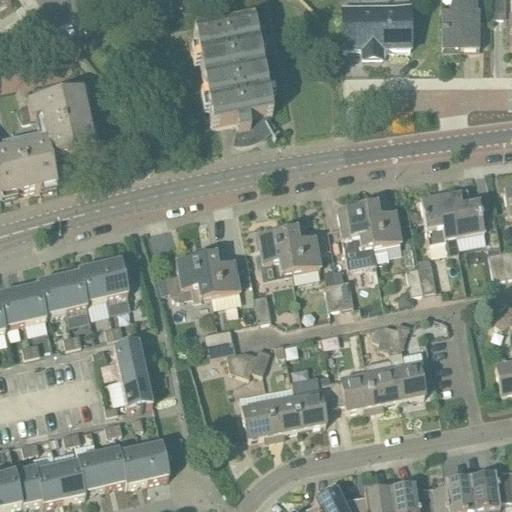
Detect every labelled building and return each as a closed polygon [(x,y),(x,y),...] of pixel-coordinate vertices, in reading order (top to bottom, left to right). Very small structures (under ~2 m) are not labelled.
[(0,0),(0,9),(10,4),(7,0),(0,0)] [(478,16),(478,0),(452,0),(452,16),(443,16),(443,57),(463,57),(463,54),(480,54),(481,16),(478,16)] [(491,0),(491,25),(505,24),(504,0),(491,0)] [(381,59),(381,55),(409,55),(409,12),(342,13),(343,56),(361,56),(362,60),(381,59)] [(265,21),(203,31),(219,128),(238,125),(242,148),(258,145),(254,121),(281,116),(265,21)] [(0,204),(0,206),(58,193),(52,165),(95,156),(82,98),(66,102),(31,110),(27,111),(28,115),(20,116),(23,128),(31,126),(31,129),(40,126),(45,148),(0,157),(0,204)] [(511,196),(503,198),(503,199),(504,199),(509,227),(507,228),(508,229),(511,228),(511,196)] [(447,202),(456,244),(484,238),(478,210),(462,213),(460,200),(447,202)] [(459,259),(456,244),(447,202),(420,207),(420,208),(421,208),(425,236),(428,251),(443,248),(444,248),(447,262),(459,259)] [(387,265),(385,253),(400,250),(395,220),(379,223),(377,210),(376,210),(376,211),(364,213),(372,255),(374,267),(387,265)] [(361,257),(372,255),(364,213),(338,218),(337,218),(342,249),(344,249),(344,247),(358,244),(361,257)] [(284,237),(292,280),(294,289),(322,285),(315,245),(298,248),(296,235),(295,235),(284,237)] [(282,281),(292,280),(284,237),(258,242),(257,242),(262,273),(264,273),(263,272),(278,269),(280,283),(282,283),(282,281)] [(511,256),(501,259),(505,285),(511,283),(511,256)] [(493,287),(505,285),(501,259),(488,261),(493,287)] [(203,262),(211,304),(238,299),(238,301),(240,300),(235,269),(217,272),(215,260),(203,262)] [(202,305),(211,304),(203,262),(176,267),(178,281),(157,285),(160,300),(168,299),(169,302),(171,304),(173,306),(175,307),(178,307),(180,307),(183,307),(181,299),(181,297),(183,296),(197,294),(200,307),(203,307),(202,305)] [(417,265),(418,273),(423,299),(435,297),(429,262),(417,265)] [(98,272),(106,306),(127,301),(124,287),(127,284),(128,280),(125,277),(121,276),(120,272),(121,272),(120,267),(98,272)] [(85,311),(86,310),(106,306),(98,272),(77,276),(77,280),(78,280),(85,311)] [(411,301),(423,299),(418,273),(406,276),(411,301)] [(333,276),(335,289),(340,315),(354,312),(349,286),(343,287),(341,274),(333,276)] [(87,314),(86,310),(85,311),(78,280),(77,280),(57,284),(65,319),(87,314)] [(44,323),(45,323),(65,319),(57,284),(36,289),(36,293),(37,292),(44,323)] [(329,317),(340,315),(335,289),(324,291),(329,317)] [(46,327),(45,323),(44,323),(37,292),(36,293),(16,297),(24,331),(46,327)] [(402,296),(397,303),(399,310),(411,308),(408,295),(402,296)] [(0,321),(3,336),(4,336),(24,331),(16,297),(0,300),(0,321)] [(258,329),(270,327),(266,301),(254,303),(258,329)] [(499,318),(509,329),(511,332),(511,314),(507,310),(499,318)] [(509,329),(499,318),(494,312),(485,320),(501,337),(509,329)] [(392,375),(398,408),(425,403),(420,379),(424,378),(423,372),(421,358),(402,361),(401,358),(410,333),(398,329),(396,335),(391,352),(390,360),(391,365),(392,375)] [(112,333),(114,344),(122,343),(120,331),(112,333)] [(391,352),(396,335),(384,331),(376,332),(371,344),(380,347),(377,355),(390,360),(391,352)] [(107,346),(114,344),(112,333),(104,334),(107,346)] [(205,352),(232,347),(230,334),(202,339),(205,352)] [(70,342),(73,354),(81,352),(78,340),(70,342)] [(65,355),(73,354),(70,342),(62,344),(65,355)] [(232,347),(205,352),(207,363),(234,359),(232,347)] [(119,386),(145,380),(138,348),(130,350),(128,349),(127,349),(124,349),(122,349),(121,351),(120,352),(112,354),(119,386)] [(29,351),(31,363),(39,361),(36,349),(29,351)] [(276,363),(285,362),(283,350),(274,351),(276,363)] [(23,365),(31,363),(29,351),(21,353),(23,365)] [(258,355),(256,362),(251,378),(262,382),(269,359),(258,355)] [(93,366),(105,364),(103,356),(92,358),(93,366)] [(251,378),(256,362),(245,358),(227,361),(229,377),(238,380),(249,384),(251,378)] [(373,413),(398,408),(392,375),(391,365),(365,369),(367,380),(373,413)] [(501,404),(511,401),(511,369),(495,372),(501,404)] [(145,380),(119,386),(126,417),(134,415),(135,416),(137,417),(140,417),(142,416),(143,415),(144,413),(152,412),(145,380)] [(346,418),(373,413),(367,380),(339,385),(340,387),(329,389),(334,412),(345,410),(346,418)] [(322,414),(334,412),(329,389),(317,391),(319,400),(293,405),(299,436),(325,431),(322,414)] [(299,436),(293,405),(268,409),(274,441),(299,436)] [(248,445),(274,441),(268,409),(243,414),(248,445)] [(106,422),(117,419),(115,411),(104,414),(106,422)] [(135,437),(142,435),(140,423),(132,425),(135,437)] [(111,429),(114,441),(122,440),(119,428),(111,429)] [(106,443),(114,441),(111,429),(103,431),(106,443)] [(70,439),(72,450),(80,449),(77,437),(70,439)] [(64,452),(72,450),(70,439),(62,440),(64,452)] [(51,452),(58,451),(57,442),(49,444),(51,452)] [(28,448),(31,460),(39,458),(36,446),(28,448)] [(23,461),(31,460),(28,448),(20,450),(23,461)] [(139,455),(146,489),(168,484),(167,479),(166,479),(165,475),(168,473),(169,469),(167,465),(164,464),(160,450),(139,455)] [(125,494),(146,489),(139,455),(119,459),(126,490),(124,490),(125,494)] [(119,459),(118,456),(98,460),(106,494),(124,490),(126,490),(119,459)] [(84,499),(106,494),(98,460),(75,465),(76,469),(77,468),(84,499)] [(85,503),(84,499),(77,468),(76,469),(55,473),(63,508),(85,503)] [(41,511),(42,511),(63,508),(55,473),(36,478),(35,478),(42,509),(41,509),(41,511)] [(35,478),(36,478),(35,474),(14,479),(21,511),(26,511),(41,509),(42,509),(35,478)] [(499,511),(499,508),(511,506),(511,499),(509,478),(469,483),(472,511),(499,511)] [(0,511),(21,511),(14,479),(0,481),(0,511)] [(431,511),(472,511),(469,483),(444,486),(445,493),(429,495),(431,511)] [(431,511),(429,495),(415,497),(414,490),(389,494),(391,511),(431,511)] [(345,511),(344,508),(337,494),(314,505),(317,511),(316,511),(345,511)] [(391,511),(389,494),(365,497),(365,504),(348,506),(344,508),(345,511),(391,511)]
